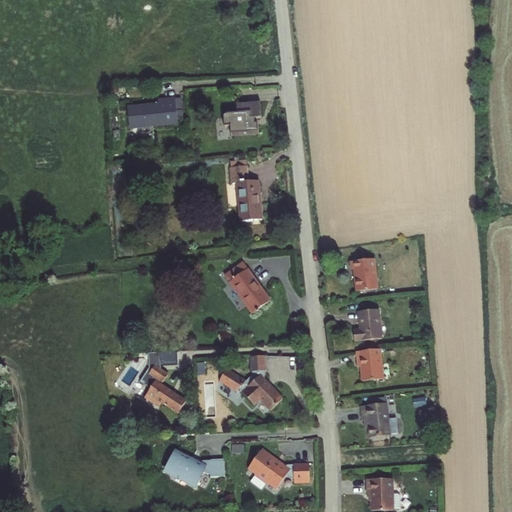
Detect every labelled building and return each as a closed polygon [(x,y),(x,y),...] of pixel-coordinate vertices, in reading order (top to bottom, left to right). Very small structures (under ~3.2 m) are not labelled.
[(256,116),(263,115),(261,99),(237,101),(238,109),(225,111),(226,125),(231,124),(233,133),(260,131),(259,121),(257,121),(256,116)] [(163,119),(133,122),(135,149),(153,147),(152,140),(183,137),(181,113),(163,114),(163,119)] [(242,159),(225,161),(226,177),(232,176),(236,214),(258,212),(254,174),(244,175),(242,159)] [(370,258),(346,259),(346,267),(349,267),(351,289),(372,287),(370,258)] [(223,276),(253,312),(269,298),(238,263),(223,276)] [(373,309),(352,310),(353,328),(347,328),(347,339),(375,338),(373,309)] [(294,339),(302,338),(300,320),(292,321),(294,339)] [(375,349),(350,350),(351,364),(355,364),(355,377),(377,376),(375,349)] [(157,353),(158,361),(174,360),(173,352),(157,353)] [(251,373),(251,377),(257,381),(243,397),(257,409),(263,402),(274,411),(285,399),(264,381),(266,380),(265,372),(266,372),(266,357),(250,357),(250,373),(251,373)] [(174,366),(174,360),(158,361),(158,365),(157,367),(161,369),(162,366),(174,366)] [(169,373),(161,369),(157,367),(153,365),(147,377),(158,382),(144,410),(161,419),(162,415),(179,423),(191,398),(163,383),(169,373)] [(378,397),(353,399),(354,415),(360,414),(360,422),(361,432),(380,430),(380,429),(388,429),(388,415),(379,416),(378,397)] [(194,461),(176,452),(166,470),(174,474),(173,477),(179,479),(179,481),(179,482),(181,482),(182,481),(188,484),(189,482),(198,486),(204,474),(209,475),(212,475),(212,478),(227,477),(226,460),(204,461),(203,466),(197,463),(196,466),(192,464),(194,461)] [(272,458),(262,453),(252,474),(259,478),(258,479),(272,487),(273,485),(283,490),(290,476),(294,478),(298,478),(298,483),(313,482),(313,464),(291,465),(289,467),(284,464),(282,467),(279,465),(277,463),(278,463),(278,462),(276,460),(274,460),(272,460),(272,458)] [(389,473),(365,473),(365,488),(369,488),(370,504),(390,503),(389,473)]
